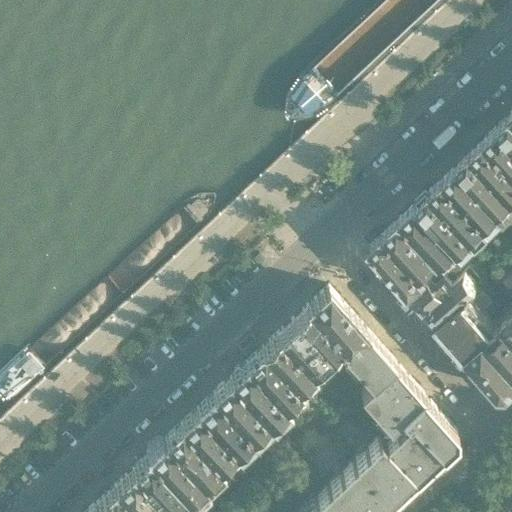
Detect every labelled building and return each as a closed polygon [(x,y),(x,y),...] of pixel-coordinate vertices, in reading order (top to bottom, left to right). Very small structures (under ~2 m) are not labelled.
[(498,122),(498,123),(499,123),(511,137),(511,110),(498,122)] [(498,123),(484,136),(511,165),(511,137),(499,123),(498,123)] [(471,147),(469,149),(511,193),(511,165),(484,136),(472,148),(471,147)] [(511,193),(469,149),(458,160),(457,162),(503,211),(511,220),(511,193)] [(457,162),(443,175),(489,224),(503,211),(457,162)] [(431,185),(429,187),(477,236),(489,224),(443,175),(431,186),(431,185)] [(429,187),(416,199),(465,248),(477,236),(429,187)] [(470,253),(465,248),(416,199),(399,215),(435,254),(449,269),(450,269),(452,271),(470,253)] [(399,215),(384,230),(420,269),(422,267),(435,254),(399,215)] [(371,242),(410,287),(427,272),(422,267),(420,269),(384,230),(371,242)] [(457,277),(452,271),(450,269),(449,269),(435,282),(427,272),(410,287),(426,305),(457,277)] [(465,270),(457,277),(426,305),(438,318),(468,291),(476,283),(475,282),(465,270)] [(328,283),(307,302),(348,346),(368,328),(328,283)] [(495,322),(481,306),(468,291),(438,318),(466,350),(483,334),(495,322)] [(307,302),(277,330),(311,367),(332,348),(338,355),(344,349),(348,346),(307,302)] [(511,306),(501,317),(511,329),(511,306)] [(511,329),(501,317),(495,322),(483,334),(511,364),(511,329)] [(368,328),(348,346),(344,349),(371,380),(360,390),(374,406),(409,375),(368,328)] [(277,330),(262,344),(298,383),(313,368),(311,367),(277,330)] [(511,383),(511,364),(483,334),(466,350),(479,364),(483,369),(484,371),(500,388),(507,388),(511,383)] [(298,383),(262,344),(256,349),(254,347),(248,351),(251,354),(245,360),(284,401),(288,406),(304,390),(298,383)] [(284,401),(245,360),(240,365),(237,362),(232,367),(235,370),(228,376),(267,416),(271,420),(275,424),(291,408),(288,406),(284,401)] [(409,375),(374,406),(389,423),(401,412),(407,418),(400,425),(432,459),(456,436),(456,428),(439,409),(434,403),(409,375)] [(267,416),(228,376),(224,380),(221,378),(216,382),(219,385),(212,391),(255,436),(271,420),(267,416)] [(255,436),(212,391),(207,396),(205,393),(200,398),(202,400),(195,407),(237,452),(255,436)] [(237,452),(195,407),(191,411),(188,408),(183,413),(186,416),(179,422),(221,467),(237,452)] [(221,467),(179,422),(175,426),(172,423),(167,428),(170,431),(163,437),(205,482),(221,467)] [(432,459),(400,425),(385,439),(379,433),(366,445),(404,485),(432,459)] [(205,482),(163,437),(159,441),(156,438),(151,443),(153,446),(147,452),(189,497),(205,482)] [(289,440),(282,447),(289,455),(297,447),(289,440)] [(404,485),(366,445),(339,470),(377,510),(404,485)] [(189,497),(147,452),(143,456),(140,454),(135,458),(138,461),(131,467),(170,507),(174,511),(189,497)] [(170,507),(131,467),(114,483),(141,511),(174,511),(170,507)] [(375,511),(377,510),(339,470),(314,494),(331,511),(375,511)] [(141,511),(114,483),(96,500),(106,511),(141,511)] [(331,511),(314,494),(294,511),(331,511)] [(106,511),(96,500),(94,501),(92,499),(87,503),(90,506),(83,511),(106,511)]
